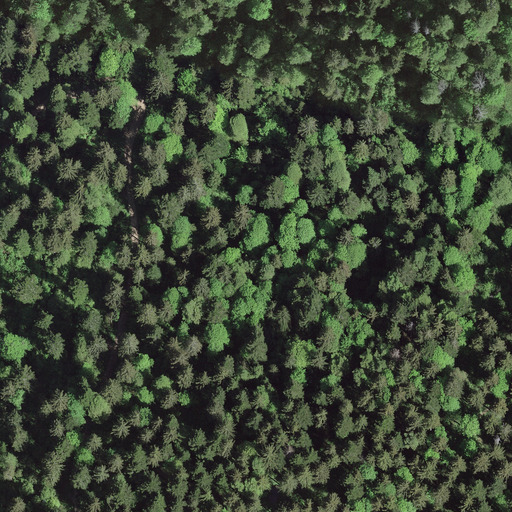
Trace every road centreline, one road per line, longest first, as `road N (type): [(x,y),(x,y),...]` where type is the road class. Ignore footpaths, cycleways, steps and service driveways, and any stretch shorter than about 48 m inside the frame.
road 1 (trunk): [(61,0),(172,117),(220,182),(437,511)]
road 2 (track): [(78,511),(86,422),(118,349),(132,259),(132,142),(140,107)]
road 3 (track): [(511,206),(479,288),(463,425)]
road 4 (track): [(132,160),(181,70),(251,4)]
road 5 (track): [(0,164),(29,114),(59,93),(124,90),(137,94),(140,107)]
